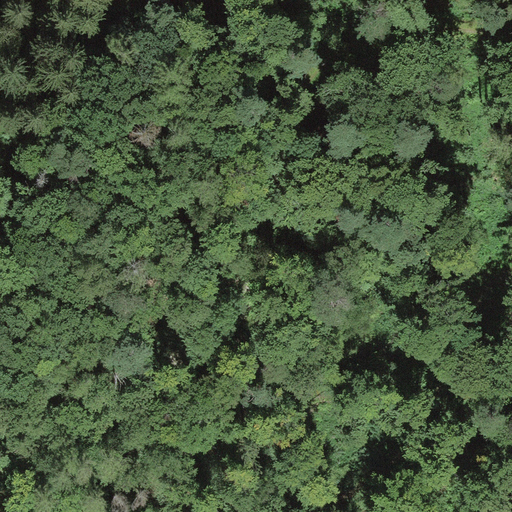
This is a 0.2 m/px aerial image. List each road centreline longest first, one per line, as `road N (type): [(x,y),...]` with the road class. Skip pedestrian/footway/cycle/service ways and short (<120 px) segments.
road 1 (track): [(511,28),(393,23),(317,65),(285,103),(249,304),(225,334),(0,462)]
road 2 (track): [(303,511),(414,437),(475,276),(511,259)]
